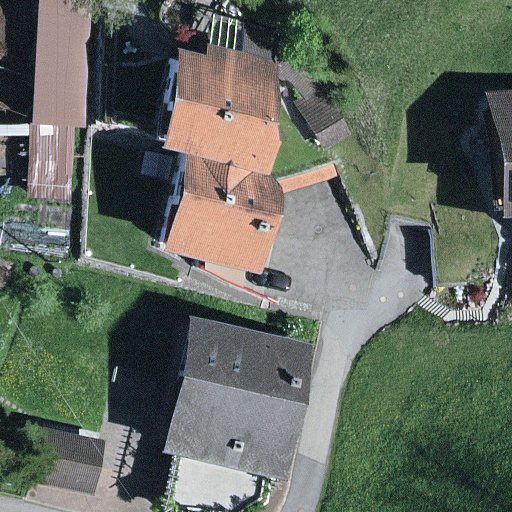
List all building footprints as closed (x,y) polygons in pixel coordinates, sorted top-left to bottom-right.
[(105,0),(47,0),(37,111),(95,116),(105,0)] [(177,54),(159,143),(178,147),(273,166),(296,57),(290,56),(297,24),(262,17),(254,53),(215,45),(212,61),(177,54)] [(511,87),(477,89),(482,217),(510,216),(511,258),(511,257),(511,87)] [(273,166),(178,147),(157,251),(262,273),(278,198),(361,171),(355,152),(283,175),(285,168),(273,166)] [(310,339),(189,315),(162,450),(283,474),(310,339)] [(102,439),(39,423),(26,474),(90,490),(102,439)]
